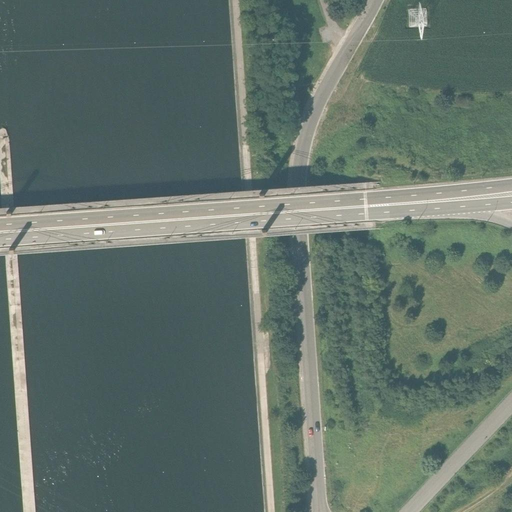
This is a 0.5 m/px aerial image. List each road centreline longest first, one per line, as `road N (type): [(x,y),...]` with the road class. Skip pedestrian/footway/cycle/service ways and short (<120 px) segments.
road 1 (tertiary): [(371,0),(315,100),(296,180),(318,511)]
road 2 (secondary): [(511,182),(0,222)]
road 3 (secondary): [(0,237),(466,204)]
road 4 (tertiary): [(407,511),(511,401)]
